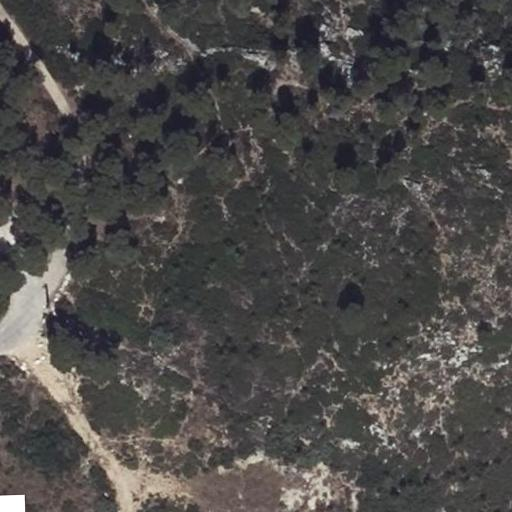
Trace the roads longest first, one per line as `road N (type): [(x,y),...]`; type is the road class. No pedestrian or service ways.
road 1 (track): [(0,20),(55,97),(76,158),(72,227),(54,275),(23,313)]
road 2 (unclassified): [(0,336),(23,313),(27,283),(0,216)]
